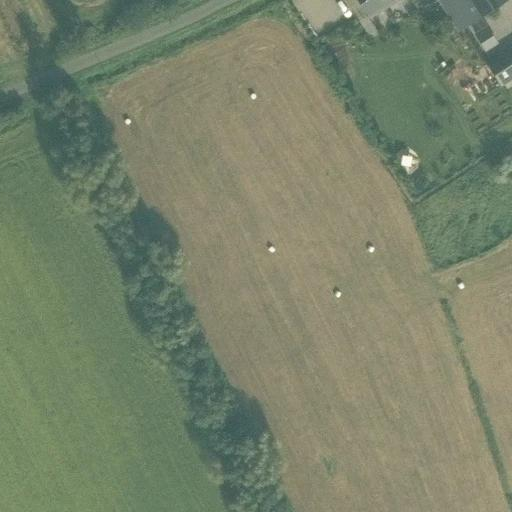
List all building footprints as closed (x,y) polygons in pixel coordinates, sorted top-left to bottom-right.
[(356,0),(368,18),(395,0),(356,0)] [(436,0),(457,32),(505,0),(436,0)] [(488,24),(474,32),(485,51),(499,43),(488,24)] [(511,49),(499,58),(511,76),(511,49)] [(511,76),(499,58),(487,66),(500,86),(511,78),(511,76)]
